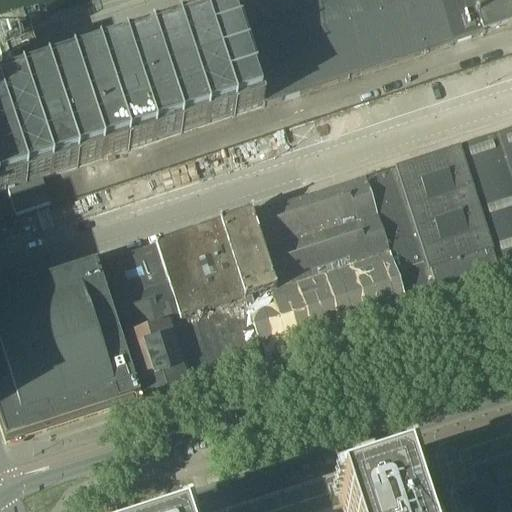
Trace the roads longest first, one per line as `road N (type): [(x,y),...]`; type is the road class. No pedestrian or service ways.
road 1 (residential): [(0,280),(511,112)]
road 2 (tertiary): [(511,329),(0,496)]
road 3 (tertiary): [(159,511),(511,396)]
